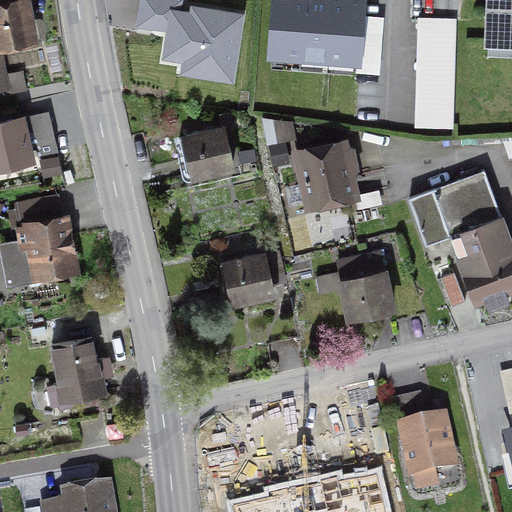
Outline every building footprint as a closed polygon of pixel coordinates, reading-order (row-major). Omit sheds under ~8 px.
[(0,0),(0,45),(30,40),(22,0),(0,0)] [(274,0),(270,54),(362,62),(368,0),(364,0),(274,0)] [(511,0),(482,0),(481,46),(511,47),(511,0)] [(452,127),(454,20),(418,19),(416,127),(452,127)] [(187,156),(187,159),(192,176),(230,167),(221,128),(230,126),(227,114),(217,116),(220,129),(178,138),(182,157),(187,156)] [(0,171),(33,163),(21,117),(0,122),(0,171)] [(308,206),(352,196),(340,144),(296,153),(308,206)] [(450,236),(473,298),(474,301),(484,297),(488,308),(507,301),(503,290),(511,286),(511,250),(505,253),(503,248),(492,252),(494,257),(490,259),(477,227),(500,218),(483,170),(408,199),(425,245),(450,236)] [(39,280),(38,275),(71,269),(62,218),(27,225),(28,226),(17,228),(20,247),(2,250),(5,269),(14,268),(17,284),(39,280)] [(371,253),(336,261),(349,317),(390,308),(379,259),(371,253)] [(272,293),(263,254),(218,264),(223,283),(228,281),(232,302),(272,293)] [(453,273),(439,278),(450,307),(464,302),(453,273)] [(58,383),(63,382),(66,399),(103,392),(96,360),(94,361),(90,338),(51,346),(58,383)] [(511,420),(511,370),(502,373),(511,420)] [(452,465),(441,419),(400,428),(410,475),(452,465)] [(258,448),(294,442),(290,423),(196,438),(199,458),(214,455),(223,506),(273,497),(267,465),(261,466),(258,448)] [(109,511),(105,487),(66,494),(67,503),(44,508),(44,511),(109,511)]
